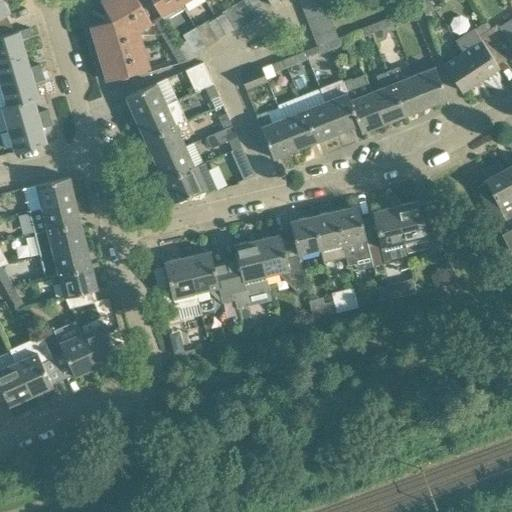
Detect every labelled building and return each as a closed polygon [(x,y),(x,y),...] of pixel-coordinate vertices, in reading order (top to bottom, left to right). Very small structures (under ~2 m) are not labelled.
[(0,0),(0,26),(10,23),(6,14),(9,12),(2,0),(0,0)] [(111,19),(90,25),(105,80),(150,68),(140,30),(152,23),(138,0),(99,0),(100,0),(111,19)] [(151,0),(161,15),(164,20),(184,8),(181,3),(179,0),(151,0)] [(246,0),(236,7),(245,22),(265,11),(259,0),(246,0)] [(302,0),(301,1),(305,12),(326,3),(324,0),(302,0)] [(424,0),(420,3),(426,14),(435,9),(429,0),(424,0)] [(326,3),(305,12),(310,24),(330,16),(326,3)] [(224,14),(217,18),(226,34),(245,22),(236,7),(224,14)] [(400,14),(392,17),(394,23),(415,15),(412,9),(400,14)] [(158,27),(165,23),(164,20),(161,15),(154,20),(158,27)] [(330,16),(310,24),(314,35),(335,27),(330,16)] [(496,23),(487,29),(501,51),(510,45),(511,48),(511,16),(498,26),(496,23)] [(394,29),(393,24),(394,23),(392,17),(370,25),(377,41),(385,39),(387,32),(394,29)] [(217,18),(197,30),(206,45),(226,34),(217,18)] [(10,23),(0,26),(0,60),(25,53),(21,39),(32,35),(29,27),(13,32),(10,23)] [(158,27),(162,34),(170,30),(165,23),(158,27)] [(473,27),(454,40),(462,52),(463,52),(480,79),(499,67),(492,57),(501,51),(487,29),(487,30),(482,23),(474,29),(473,27)] [(370,25),(349,34),(352,40),(370,33),(375,42),(377,41),(370,25)] [(319,46),(327,43),(339,38),(335,27),(314,35),(319,46)] [(162,34),(167,42),(174,38),(170,30),(162,34)] [(179,46),(183,52),(188,61),(189,61),(196,57),(193,52),(206,45),(197,30),(184,37),(187,41),(179,46)] [(341,37),(339,38),(327,43),(330,49),(352,40),(349,34),(341,37)] [(167,42),(171,49),(178,45),(174,38),(167,42)] [(330,49),(327,43),(319,46),(306,51),(309,58),(330,49)] [(175,57),(183,52),(179,46),(178,45),(171,49),(175,57)] [(287,66),(300,61),(309,58),(306,51),(298,54),(285,59),(287,66)] [(175,57),(179,64),(188,61),(183,52),(175,57)] [(462,52),(444,64),(461,91),(480,79),(463,52),(462,52)] [(25,53),(0,60),(0,81),(1,84),(42,72),(40,64),(29,67),(25,53)] [(285,59),(272,65),(275,72),(287,66),(285,59)] [(203,62),(185,70),(195,91),(204,87),(213,83),(203,62)] [(397,66),(388,69),(406,114),(427,106),(415,75),(403,80),(397,66)] [(261,67),(240,76),(246,91),(267,82),(261,67)] [(435,67),(415,75),(427,106),(447,98),(435,67)] [(381,89),(373,92),(385,122),(406,114),(388,69),(375,75),(381,89)] [(42,72),(1,84),(7,105),(2,107),(2,108),(33,99),(38,97),(34,82),(44,79),(42,72)] [(351,77),(342,81),(362,131),(385,122),(373,92),(371,93),(363,74),(351,79),(351,77)] [(341,79),(321,87),(339,132),(358,124),(361,132),(362,131),(342,81),(341,79)] [(156,83),(125,96),(135,118),(166,105),(156,83)] [(218,96),(213,83),(204,87),(210,100),(218,96)] [(324,102),(305,110),(317,141),(339,132),(321,87),(319,88),(324,102)] [(33,99),(2,108),(8,130),(50,117),(48,109),(37,112),(33,99)] [(175,125),(186,120),(177,100),(166,105),(135,118),(144,139),(175,125)] [(267,110),(256,115),(273,158),(296,149),(283,118),(272,123),(267,110)] [(305,110),(283,118),(296,149),(317,141),(305,110)] [(227,111),(225,112),(219,115),(225,128),(233,125),(227,111)] [(50,117),(8,130),(14,151),(46,142),(42,128),(52,125),(50,117)] [(175,125),(144,139),(154,160),(185,146),(175,125)] [(225,128),(207,137),(212,148),(238,136),(233,125),(225,128)] [(185,146),(154,160),(163,181),(194,167),(185,146)] [(243,180),(254,175),(241,146),(231,150),(243,180)] [(490,189),(480,194),(495,224),(511,215),(511,178),(506,167),(504,168),(501,162),(481,173),(490,189)] [(194,167),(163,181),(173,202),(204,188),(206,193),(217,190),(204,163),(194,167)] [(69,176),(23,188),(28,211),(75,200),(69,176)] [(75,200),(28,211),(34,234),(80,223),(75,200)] [(418,200),(396,206),(407,252),(429,247),(430,252),(442,249),(436,221),(424,224),(418,200)] [(366,238),(362,224),(358,205),(336,210),(349,265),(357,263),(356,260),(370,257),(366,238)] [(366,238),(370,257),(373,266),(385,263),(383,256),(405,250),(406,252),(407,252),(396,206),(372,211),(377,235),(366,238)] [(336,210),(314,215),(322,248),(325,263),(345,258),(347,265),(349,265),(336,210)] [(322,248),(314,215),(289,221),(297,255),(322,248)] [(80,223),(34,234),(39,255),(86,244),(80,223)] [(280,234),(258,239),(267,275),(278,272),(285,279),(292,277),(296,290),(305,288),(297,255),(286,257),(280,234)] [(239,269),(229,271),(236,299),(269,291),(265,275),(267,275),(258,239),(233,245),(239,269)] [(86,244),(39,255),(45,277),(49,276),(50,276),(91,266),(86,244)] [(236,299),(229,271),(216,274),(210,250),(188,256),(197,291),(207,289),(215,296),(221,295),(222,302),(235,299),(236,299)] [(169,285),(158,288),(165,317),(177,314),(175,308),(198,302),(196,292),(197,291),(188,256),(163,262),(169,285)] [(91,266),(50,276),(52,285),(60,283),(64,298),(66,297),(94,289),(97,289),(91,266)] [(0,278),(6,290),(14,285),(7,274),(0,277),(0,278)] [(411,280),(399,283),(402,294),(414,291),(411,280)] [(14,285),(6,290),(17,309),(24,305),(14,285)] [(94,289),(66,297),(70,308),(96,301),(94,289)] [(371,295),(357,299),(359,307),(373,303),(371,295)] [(325,307),(327,315),(337,313),(337,311),(335,304),(334,301),(324,303),(325,307)] [(348,301),(335,304),(337,311),(337,313),(350,309),(350,308),(348,301)] [(325,307),(312,311),(314,318),(327,315),(325,307)] [(102,322),(81,332),(97,365),(118,356),(102,322)] [(249,325),(241,328),(243,336),(245,335),(249,334),(250,334),(251,333),(249,325)] [(64,353),(74,376),(97,365),(81,332),(80,332),(60,341),(54,329),(53,327),(42,332),(54,358),(64,353)] [(38,353),(16,363),(31,395),(52,386),(42,363),(54,358),(42,332),(31,338),(38,353)] [(171,342),(174,354),(185,350),(183,344),(176,341),(171,342)] [(0,386),(8,405),(31,395),(16,363),(0,369),(0,386)]
